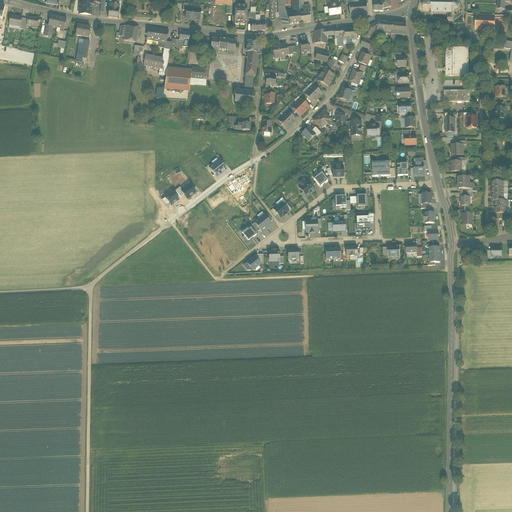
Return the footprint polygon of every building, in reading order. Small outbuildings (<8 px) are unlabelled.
[(391,8),(391,0),(390,0),(391,7),(383,9),(383,10),(391,8)] [(452,21),(452,20),(452,18),(453,18),(453,17),(452,17),(452,15),(453,14),(454,15),(455,14),(454,14),(454,13),(456,13),(456,14),(457,13),(457,12),(458,12),(459,12),(460,12),(459,11),(460,10),(461,10),(461,9),(460,9),(460,7),(461,7),(461,6),(460,6),(459,5),(460,4),(459,3),(458,4),(457,3),(457,2),(456,2),(456,3),(454,3),(454,2),(455,2),(455,1),(454,1),(453,0),(452,0),(431,0),(430,0),(430,1),(431,1),(431,3),(423,3),(423,11),(425,11),(425,12),(428,12),(428,11),(431,11),(431,14),(430,14),(430,15),(431,15),(432,15),(432,16),(432,15),(435,15),(435,16),(436,16),(436,15),(440,15),(439,16),(440,16),(440,15),(444,15),(443,16),(444,16),(444,15),(447,15),(447,17),(447,18),(447,20),(447,21),(448,21),(452,21)] [(498,0),(497,11),(505,11),(505,2),(510,3),(510,0),(498,0)] [(79,15),(91,16),(92,3),(91,3),(80,2),(79,15)] [(330,15),(331,16),(339,15),(339,14),(340,13),(340,11),(340,6),(339,6),(338,5),(338,4),(335,5),(335,4),(334,3),(332,3),(331,4),(331,5),(329,5),(329,6),(328,7),(328,13),(329,14),(330,15)] [(349,4),(350,17),(368,16),(367,3),(359,3),(353,4),(349,4)] [(374,12),(383,12),(383,10),(383,9),(383,4),(374,3),(374,12)] [(108,18),(118,19),(119,6),(119,5),(109,4),(108,18)] [(303,10),(303,14),(309,13),(309,14),(310,13),(309,5),(303,5),(302,6),(303,10)] [(235,22),(245,22),(246,6),(235,6),(235,22)] [(282,23),(282,26),(289,25),(288,16),(294,15),(294,13),(294,10),(292,10),(285,11),(284,6),(278,7),(279,13),(279,17),(280,23),(282,23)] [(185,19),(192,20),(194,9),(193,9),(187,9),(186,11),(185,19)] [(200,10),(194,9),(192,20),(199,21),(200,13),(201,10),(200,10)] [(310,22),(309,14),(309,13),(303,14),(299,14),(300,23),(310,22)] [(288,16),(289,25),(300,23),(299,14),(294,15),(288,16)] [(20,27),(21,19),(22,18),(10,16),(9,25),(20,27)] [(53,27),(56,28),(59,18),(51,16),(49,26),(51,27),(53,27)] [(475,29),(495,31),(495,18),(475,16),(475,29)] [(26,25),(38,27),(39,20),(28,18),(27,19),(26,25)] [(56,28),(60,29),(64,30),(67,19),(59,18),(56,28)] [(257,21),(257,22),(257,31),(265,31),(265,18),(260,18),(259,18),(259,21),(257,21)] [(386,34),(392,35),(393,24),(386,24),(386,22),(378,22),(377,30),(377,33),(382,34),(381,39),(386,39),(386,34)] [(406,26),(393,24),(392,35),(398,35),(407,36),(406,26)] [(76,36),(88,38),(90,28),(77,26),(76,36)] [(139,28),(131,27),(130,37),(129,37),(128,41),(136,42),(139,28)] [(356,27),(342,29),(343,37),(343,41),(357,41),(356,27)] [(159,42),(160,39),(160,38),(161,34),(155,33),(156,29),(148,28),(146,39),(158,42),(159,42)] [(159,42),(163,43),(166,44),(166,42),(168,31),(156,29),(155,33),(161,34),(160,38),(160,39),(159,42)] [(341,37),(343,37),(342,29),(334,30),(334,36),(334,38),(341,37)] [(326,44),(327,36),(319,36),(319,31),(315,32),(314,43),(326,44)] [(179,40),(185,41),(189,42),(189,41),(190,33),(180,32),(179,40)] [(227,52),(231,53),(231,51),(234,52),(236,42),(212,39),(211,49),(211,51),(215,51),(216,50),(227,51),(227,52)] [(375,49),(370,47),(372,42),(368,41),(364,39),(361,46),(368,49),(369,49),(374,52),(375,49)] [(79,43),(78,48),(88,50),(90,41),(83,40),(82,44),(79,43)] [(185,41),(179,40),(176,40),(175,45),(176,48),(181,49),(182,47),(184,47),(185,41)] [(61,48),(65,49),(66,43),(58,41),(58,44),(57,47),(57,48),(61,48)] [(306,53),(306,54),(310,53),(309,46),(307,46),(306,42),(299,44),(301,54),(306,53)] [(256,54),(258,54),(258,51),(257,51),(257,44),(247,43),(246,53),(248,53),(256,54)] [(280,59),(280,61),(285,61),(285,56),(288,56),(287,48),(286,44),(282,45),(282,47),(272,48),(274,57),(280,56),(280,59)] [(87,59),(88,50),(78,48),(76,57),(83,59),(87,59)] [(163,59),(161,69),(164,70),(166,70),(166,69),(170,51),(165,49),(163,59)] [(446,77),(469,77),(469,76),(468,76),(468,49),(469,49),(446,49),(446,77)] [(315,60),(327,63),(329,55),(317,51),(315,60)] [(245,76),(246,76),(253,77),(255,77),(258,54),(256,54),(248,53),(245,76)] [(358,62),(367,66),(369,60),(369,61),(371,57),(369,56),(364,54),(362,53),(358,62)] [(159,69),(160,69),(161,69),(163,59),(145,55),(143,66),(159,69)] [(338,61),(344,64),(347,58),(342,55),(338,61)] [(397,67),(397,68),(407,67),(407,58),(401,58),(397,59),(397,63),(399,63),(399,67),(397,67)] [(164,89),(189,91),(190,85),(190,79),(190,78),(191,71),(167,69),(167,70),(166,77),(164,89)] [(323,70),(320,75),(331,82),(334,76),(323,70)] [(352,83),(358,85),(359,80),(360,77),(361,78),(363,73),(359,72),(354,70),(349,82),(352,83)] [(190,78),(203,79),(204,72),(201,72),(194,71),(194,72),(191,71),(190,78)] [(328,87),(331,82),(320,75),(317,81),(321,83),(328,87)] [(399,84),(399,85),(409,84),(409,75),(404,75),(399,76),(399,78),(399,84)] [(251,93),(253,77),(246,76),(244,92),(236,91),(234,102),(253,104),(255,93),(251,93)] [(265,86),(275,86),(276,77),(271,77),(271,78),(266,77),(265,86)] [(313,86),(308,90),(317,99),(322,95),(316,89),(313,86)] [(351,94),(354,95),(356,89),(350,87),(348,86),(347,90),(351,92),(351,94)] [(498,98),(499,98),(500,98),(501,98),(501,97),(505,97),(505,87),(496,88),(496,97),(498,97),(498,98)] [(162,99),(164,89),(157,88),(155,99),(162,99)] [(338,98),(348,102),(349,99),(351,94),(351,92),(347,90),(342,89),(338,98)] [(313,104),(317,99),(308,90),(304,94),(307,98),(313,104)] [(397,97),(397,99),(411,99),(410,90),(402,90),(396,91),(396,92),(397,97)] [(444,103),(470,103),(470,92),(444,92),(444,103)] [(265,104),(273,105),(274,95),(270,94),(269,96),(265,96),(264,99),(265,99),(265,104)] [(300,99),(296,103),(305,113),(309,108),(303,102),(300,99)] [(300,117),(305,113),(296,103),(291,108),(295,112),(300,117)] [(400,112),(400,114),(408,113),(411,113),(411,105),(399,105),(399,106),(400,112)] [(287,107),(280,114),(282,116),(287,112),(286,111),(288,109),(287,107)] [(497,119),(504,119),(504,115),(505,115),(506,114),(506,112),(505,112),(505,109),(496,109),(496,119),(497,119)] [(287,112),(282,116),(291,126),(296,121),(291,117),(287,112)] [(313,121),(320,129),(325,125),(327,125),(328,125),(328,119),(325,116),(325,114),(324,113),(322,113),(313,121)] [(287,130),(291,126),(282,116),(278,120),(278,121),(282,125),(287,130)] [(345,128),(345,127),(345,117),(341,118),(341,117),(338,117),(338,119),(336,119),(336,123),(336,127),(337,127),(339,127),(340,127),(340,128),(341,129),(343,130),(344,129),(345,128)] [(466,119),(466,124),(467,125),(467,128),(469,129),(470,129),(472,128),(477,128),(477,117),(472,117),(466,117),(466,119)] [(405,120),(406,128),(416,128),(415,119),(408,119),(405,119),(405,120)] [(445,133),(454,133),(454,128),(455,128),(455,119),(451,119),(445,119),(445,133)] [(356,136),(362,136),(361,123),(357,123),(357,121),(351,121),(351,122),(351,130),(351,133),(356,133),(356,136)] [(264,133),(270,133),(270,129),(271,129),(271,122),(265,122),(263,122),(263,126),(262,126),(262,133),(264,133)] [(371,136),(371,137),(376,137),(376,136),(380,136),(379,127),(376,127),(376,126),(371,126),(371,127),(367,127),(368,137),(371,136)] [(301,135),(308,142),(311,139),(312,139),(312,138),(315,136),(315,135),(311,131),(308,128),(301,135)] [(315,136),(317,137),(321,133),(315,128),(311,131),(315,135),(315,136)] [(406,144),(408,146),(416,145),(416,136),(411,136),(411,135),(405,136),(405,140),(406,141),(406,144)] [(238,148),(237,150),(248,156),(249,154),(248,153),(249,141),(248,141),(239,141),(238,148)] [(452,155),(463,155),(463,145),(458,145),(452,145),(452,155)] [(246,159),(248,156),(237,150),(235,152),(229,156),(230,156),(234,164),(235,164),(245,158),(246,159)] [(228,167),(234,164),(230,156),(223,161),(228,167)] [(213,165),(209,168),(217,178),(226,170),(219,161),(218,161),(213,165)] [(459,172),(461,172),(461,161),(457,161),(451,161),(451,172),(459,172)] [(375,168),(372,168),(372,177),(387,177),(390,176),(390,172),(390,169),(390,162),(375,163),(375,168)] [(414,163),(413,164),(414,175),(424,175),(424,170),(423,163),(422,163),(414,163)] [(397,165),(398,176),(408,176),(408,171),(408,164),(397,165)] [(333,167),(333,177),(343,177),(343,166),(333,167)] [(206,168),(201,171),(203,174),(208,180),(212,177),(206,168)] [(321,173),(313,179),(320,187),(327,181),(321,173)] [(203,174),(194,181),(201,189),(210,182),(208,180),(203,174)] [(250,181),(246,175),(239,178),(243,185),(250,181)] [(231,182),(232,184),(236,192),(237,193),(245,188),(243,185),(239,178),(231,182)] [(305,181),(306,182),(311,188),(314,185),(309,178),(305,181)] [(461,189),(472,189),(472,184),(469,184),(469,178),(465,178),(459,178),(459,189),(461,189)] [(301,186),(299,188),(303,193),(306,197),(306,198),(314,192),(311,188),(306,182),(304,184),(303,183),(300,186),(301,186)] [(232,195),(236,192),(232,184),(227,188),(232,195)] [(189,185),(182,190),(181,191),(184,195),(188,199),(196,193),(189,185)] [(180,197),(184,195),(181,191),(182,190),(180,187),(175,191),(180,197)] [(164,197),(165,198),(170,205),(171,207),(179,200),(172,191),(164,197)] [(431,194),(422,194),(422,204),(430,204),(431,204),(431,201),(432,201),(432,197),(431,197),(431,194)] [(357,204),(357,208),(363,208),(363,207),(367,206),(366,195),(356,196),(357,197),(357,200),(357,204)] [(346,196),(335,197),(335,199),(335,202),(335,207),(339,207),(339,208),(346,208),(346,202),(346,196)] [(468,206),(470,206),(470,197),(461,197),(461,206),(464,206),(468,206)] [(167,207),(170,205),(165,198),(161,200),(167,207)] [(283,205),(282,203),(278,206),(278,207),(274,210),(277,214),(280,218),(283,216),(286,214),(289,212),(288,211),(283,205)] [(425,221),(425,224),(434,223),(434,213),(425,214),(425,216),(424,216),(424,221),(425,221)] [(463,225),(473,225),(473,214),(472,214),(464,214),(463,214),(463,225)] [(259,219),(267,229),(269,228),(268,227),(272,224),(270,222),(264,215),(259,219)] [(357,230),(369,229),(369,223),(368,218),(357,218),(357,223),(357,230)] [(267,229),(259,219),(254,223),(260,230),(261,232),(265,230),(267,229)] [(309,232),(310,233),(313,233),(313,232),(317,232),(317,228),(317,221),(316,221),(311,221),(305,221),(306,222),(306,230),(306,232),(309,232)] [(344,223),(332,223),(333,231),(345,231),(345,226),(344,223)] [(242,238),(247,244),(252,240),(251,239),(253,238),(256,235),(250,228),(248,230),(247,229),(246,230),(242,234),(244,236),(242,238)] [(439,240),(438,232),(431,232),(428,232),(428,240),(439,240)] [(406,253),(417,253),(417,248),(417,244),(406,245),(406,253)] [(396,258),(396,259),(400,259),(400,254),(399,254),(400,253),(399,245),(389,246),(389,248),(388,248),(388,256),(388,258),(392,258),(392,256),(396,256),(396,258)] [(354,256),(357,256),(357,247),(346,247),(346,256),(350,256),(350,257),(354,257),(354,256)] [(434,248),(430,248),(430,263),(435,263),(440,262),(439,248),(434,248)] [(492,256),(502,256),(502,248),(491,248),(491,251),(491,256),(492,256)] [(298,249),(288,250),(288,259),(291,259),(291,260),(295,260),(295,259),(299,259),(298,249)] [(279,262),(279,257),(279,251),(276,251),(276,250),(272,250),(272,251),(269,251),(269,262),(271,262),(279,262)] [(254,257),(260,264),(263,264),(263,255),(256,255),(254,257)] [(254,257),(246,263),(252,270),(255,270),(259,267),(260,264),(254,257)]
